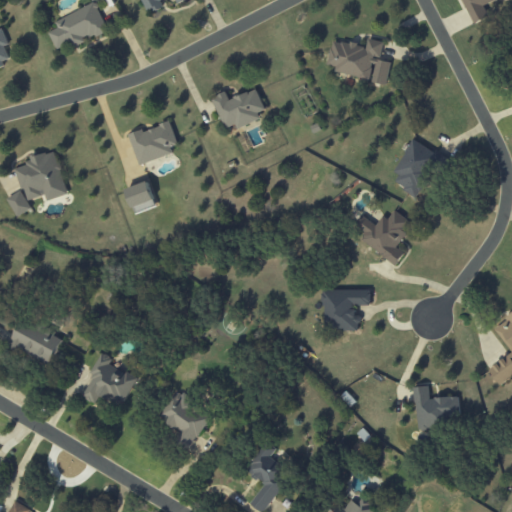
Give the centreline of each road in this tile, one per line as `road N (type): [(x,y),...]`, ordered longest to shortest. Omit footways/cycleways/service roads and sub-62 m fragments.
road 1 (residential): [(421,0),(491,131),(506,195),(500,225),(427,319)]
road 2 (residential): [(0,114),(144,75),(289,0)]
road 3 (residential): [(180,511),(0,403)]
